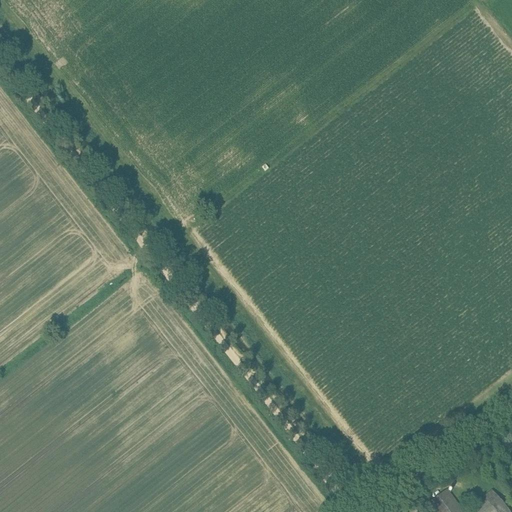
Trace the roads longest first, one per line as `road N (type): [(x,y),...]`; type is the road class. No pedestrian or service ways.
road 1 (track): [(354,510),(0,59)]
road 2 (tertiary): [(352,511),(511,381)]
